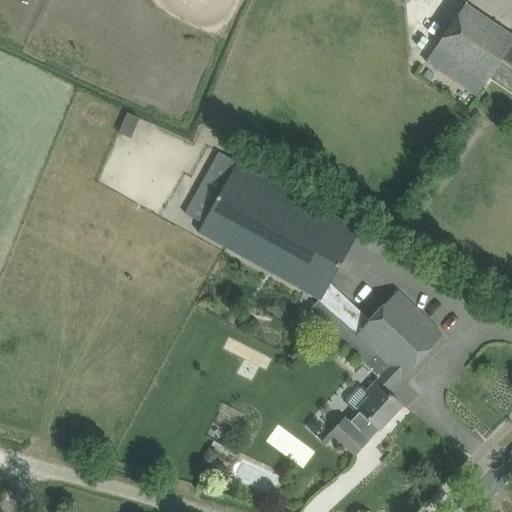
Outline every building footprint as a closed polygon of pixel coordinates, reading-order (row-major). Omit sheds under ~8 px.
[(511,35),(466,3),(434,49),(485,84),(490,76),(511,90),(511,35)] [(330,282),(359,229),(237,161),(236,162),(218,152),(184,213),(202,223),(197,233),(319,300),(330,282)] [(366,218),(363,228),(387,233),(390,223),(366,218)] [(319,300),(308,312),(328,330),(378,377),(366,389),(362,386),(358,386),(346,399),(346,403),(355,411),(347,420),(366,438),(377,427),(380,430),(402,406),(387,392),(400,378),(402,379),(444,334),(398,290),(369,320),(330,282),(319,300)] [(355,456),(369,442),(366,438),(347,420),(344,418),(330,432),(355,456)] [(414,466),(416,477),(431,474),(429,463),(414,466)]
